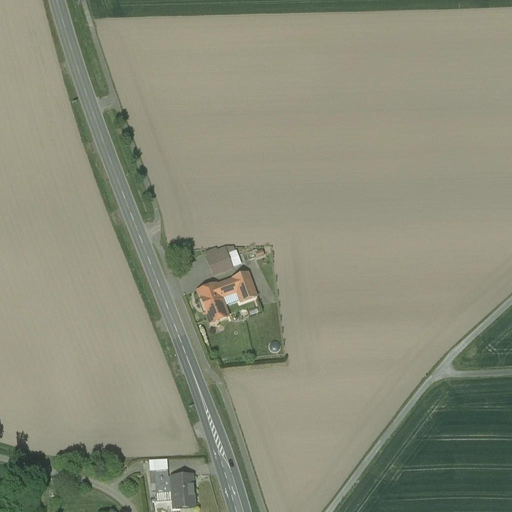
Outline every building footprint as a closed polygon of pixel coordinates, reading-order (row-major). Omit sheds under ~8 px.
[(225,249),(216,252),(216,250),(205,254),(207,260),(206,260),(213,277),(232,270),(232,268),(227,256),(225,249)] [(254,249),(244,249),(244,255),(245,255),(245,260),(254,259),(254,249)] [(236,253),(227,256),(232,268),(240,265),(236,253)] [(248,275),(232,281),(237,294),(240,303),(243,311),(259,306),(248,275)] [(232,281),(216,287),(221,300),(237,294),(232,281)] [(215,286),(198,293),(208,320),(216,317),(218,322),(227,318),(221,300),(216,287),(215,286)] [(240,303),(232,306),(235,314),(243,311),(240,303)] [(168,472),(154,473),(155,485),(156,495),(169,494),(168,472)] [(192,477),(171,479),(173,510),(194,508),(192,477)]
